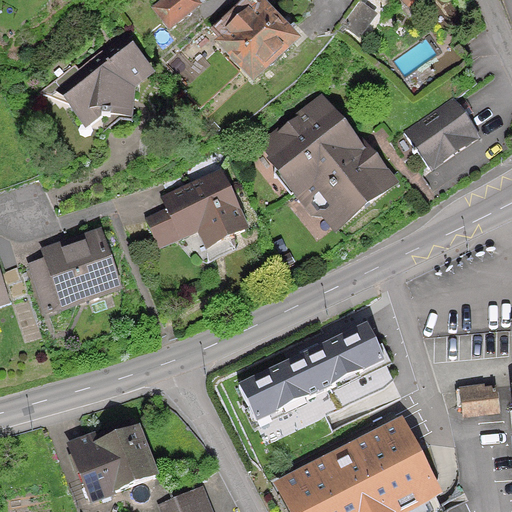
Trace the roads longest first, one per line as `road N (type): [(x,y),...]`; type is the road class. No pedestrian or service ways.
road 1 (tertiary): [(173,360),(511,200)]
road 2 (tertiary): [(0,414),(173,360)]
road 3 (residential): [(173,360),(252,511)]
